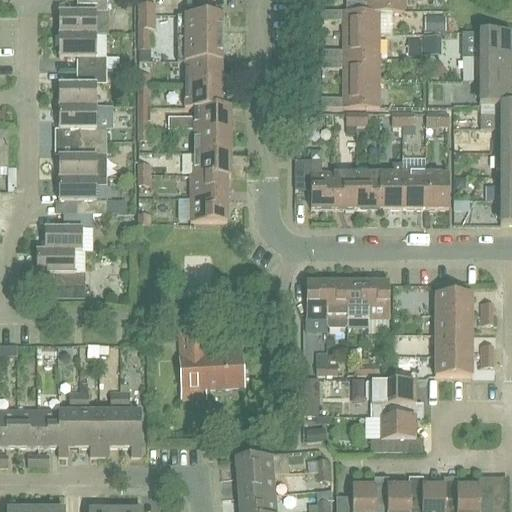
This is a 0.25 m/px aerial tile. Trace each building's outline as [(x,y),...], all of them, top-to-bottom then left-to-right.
[(403,0),(367,0),(368,4),(346,4),(346,14),(379,14),(404,14),(403,0)] [(58,14),(58,38),(95,38),(96,14),(105,14),(105,1),(76,1),(76,15),(58,14)] [(155,7),(137,7),(137,53),(150,53),(150,33),(155,33),(155,7)] [(321,14),(321,23),(342,23),(342,38),(379,38),(379,14),(346,14),(321,14)] [(178,18),(178,41),(222,41),(222,18),(178,18)] [(460,60),(480,60),(511,59),(511,49),(511,50),(511,36),(460,36),(460,60)] [(95,38),(58,38),(58,60),(76,60),(76,73),(105,74),(106,59),(95,59),(95,38)] [(379,38),(342,38),(342,52),(321,52),(321,62),(379,62),(379,38)] [(178,41),(178,64),(222,64),(222,41),(178,41)] [(511,70),(511,59),(480,60),(460,60),(460,84),(475,84),(511,84),(511,70)] [(321,62),(321,71),(342,71),(342,86),(379,86),(379,62),(321,62)] [(222,78),(222,64),(178,64),(178,65),(184,65),(184,87),(231,87),(231,78),(222,78)] [(58,86),(58,110),(95,110),(95,86),(105,86),(105,74),(76,73),(75,86),(58,86)] [(150,77),(137,77),(137,87),(150,87),(150,77)] [(511,107),(511,98),(511,99),(511,84),(475,84),(475,99),(480,99),(480,108),(511,107)] [(379,86),(342,86),(342,100),(321,100),(321,110),(379,110),(379,86)] [(150,98),(150,87),(137,87),(137,98),(150,98)] [(231,97),(231,87),(184,87),(184,110),(231,111),(231,110),(222,110),(222,97),(231,97)] [(481,120),(481,131),(511,131),(511,107),(480,108),(481,108),(481,120)] [(75,132),(75,146),(105,146),(105,131),(95,131),(95,110),(58,110),(58,132),(75,132)] [(231,133),(231,111),(184,110),(193,110),(193,120),(167,120),(167,132),(193,132),(193,133),(231,133)] [(310,116),(309,129),(320,129),(320,116),(310,116)] [(355,129),(355,116),(345,116),(345,130),(355,129)] [(367,129),(367,117),(367,116),(355,116),(355,129),(367,129)] [(402,130),(402,116),(391,116),(391,130),(402,130)] [(413,129),(413,117),(413,116),(402,116),(402,130),(413,129)] [(437,130),(448,129),(448,116),(437,116),(437,130)] [(137,132),(150,132),(150,122),(137,122),(137,132)] [(496,140),(496,156),(511,156),(511,131),(481,131),(481,133),(501,133),(501,140),(496,140)] [(150,132),(137,132),(137,144),(150,144),(150,132)] [(193,155),(231,156),(231,133),(193,133),(193,155)] [(105,146),(75,146),(75,158),(58,158),(58,181),(95,181),(95,158),(105,158),(105,146)] [(231,178),(231,156),(193,155),(193,177),(190,177),(190,178),(231,178)] [(511,156),(496,156),(496,172),(501,172),(501,180),(511,180),(511,156)] [(309,212),(333,212),(333,175),(320,175),(320,163),(294,163),(293,193),(309,193),(309,212)] [(392,176),(379,175),(379,212),(402,213),(402,176),(402,166),(392,166),(392,176)] [(137,177),(150,177),(150,167),(137,167),(137,177)] [(333,212),(355,212),(355,175),(333,175),(333,212)] [(379,175),(355,175),(355,212),(379,212),(379,175)] [(402,213),(425,213),(425,176),(402,176),(402,213)] [(448,176),(425,176),(425,213),(448,213),(448,176)] [(150,177),(137,177),(137,189),(150,189),(150,177)] [(190,201),(227,201),(227,179),(231,179),(231,178),(190,178),(190,201)] [(496,188),(496,204),(511,204),(511,180),(501,180),(501,189),(496,188)] [(75,217),(91,217),(105,217),(105,188),(95,188),(95,181),(58,181),(58,204),(75,204),(75,217)] [(227,201),(190,201),(190,224),(227,224),(227,201)] [(500,220),(500,228),(511,228),(511,204),(496,204),(495,220),(500,220)] [(43,230),(43,253),(72,253),(73,254),(79,254),(79,230),(91,230),(91,217),(75,217),(62,217),(62,230),(43,230)] [(150,217),(137,217),(137,228),(150,228),(150,217)] [(54,289),(84,290),(84,275),(73,275),(73,254),(72,253),(43,253),(36,253),(36,276),(54,276),(54,289)] [(326,286),(305,286),(305,322),(326,322),(326,323),(325,323),(325,328),(326,328),(326,286)] [(326,328),(328,331),(339,331),(342,328),(346,328),(346,286),(326,286),(326,328)] [(366,331),(366,286),(346,286),(346,328),(347,328),(347,331),(366,331)] [(388,322),(388,290),(388,286),(366,286),(366,331),(368,331),(368,322),(388,322)] [(434,318),(472,318),(471,297),(434,298),(434,318)] [(480,318),(493,318),(493,307),(480,307),(480,318)] [(472,338),(472,318),(434,318),(434,338),(472,338)] [(493,318),(480,318),(480,329),(493,329),(493,318)] [(180,361),(178,361),(181,403),(205,401),(205,393),(243,391),(241,357),(206,359),(204,333),(178,335),(180,361)] [(472,359),(472,338),(434,338),(434,359),(472,359)] [(480,359),(493,359),(493,349),(480,349),(480,359)] [(96,351),(96,362),(115,362),(115,351),(96,351)] [(494,352),(496,370),(505,370),(503,351),(494,352)] [(472,359),(434,359),(434,379),(472,379),(472,359)] [(493,359),(480,359),(480,371),(493,371),(493,359)] [(315,380),(326,380),(326,366),(316,366),(315,380)] [(326,366),(326,380),(337,380),(338,366),(326,366)] [(366,379),(366,366),(356,366),(356,379),(366,379)] [(378,366),(366,366),(366,379),(378,379),(378,366)] [(370,401),(370,420),(415,420),(402,420),(402,408),(415,408),(415,385),(366,385),(366,401),(370,401)] [(79,451),(79,396),(69,396),(69,414),(58,414),(58,460),(67,460),(67,451),(79,451)] [(99,460),(99,414),(88,414),(89,396),(79,396),(79,451),(89,451),(89,460),(99,460)] [(120,451),(120,396),(110,396),(110,414),(99,414),(99,460),(109,460),(109,451),(120,451)] [(120,396),(120,451),(130,451),(130,460),(140,460),(140,414),(129,414),(129,396),(120,396)] [(0,413),(0,450),(17,451),(17,414),(0,413)] [(17,414),(17,451),(38,451),(38,414),(17,414)] [(38,414),(38,451),(58,451),(58,460),(58,414),(38,414)] [(415,443),(415,442),(415,420),(370,420),(370,421),(380,421),(380,443),(370,443),(370,456),(402,456),(402,443),(415,443)] [(308,446),(327,444),(325,430),(306,432),(308,446)] [(271,458),(235,461),(236,481),(273,478),(271,458)] [(26,470),(38,471),(38,459),(26,459),(26,470)] [(38,459),(38,471),(48,471),(48,459),(38,459)] [(317,464),(317,474),(331,473),(330,462),(317,464)] [(331,473),(317,474),(318,485),(332,484),(331,473)] [(274,498),(273,478),(236,481),(238,501),(274,498)] [(387,489),(386,511),(420,511),(421,501),(410,501),(410,489),(388,488),(387,489)] [(421,501),(420,511),(455,511),(456,501),(444,501),(444,488),(443,488),(421,488),(421,501)] [(456,501),(455,511),(506,511),(507,502),(480,502),(479,488),(456,489),(456,501)] [(386,511),(387,489),(386,489),(386,498),(375,498),(375,489),(351,489),(352,501),(336,501),(335,511),(386,511)] [(275,511),(274,498),(238,501),(238,511),(275,511)] [(316,511),(330,511),(330,503),(316,505),(316,511)]
